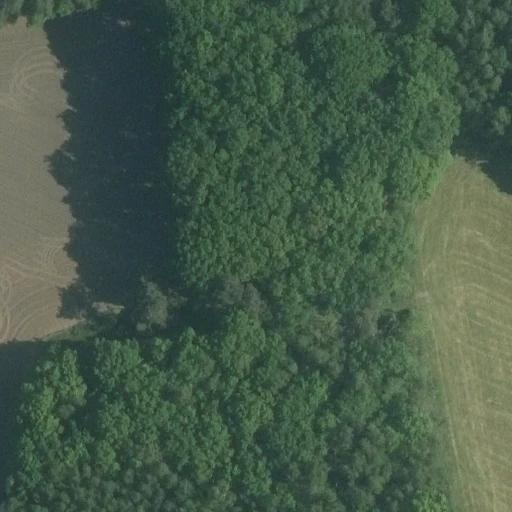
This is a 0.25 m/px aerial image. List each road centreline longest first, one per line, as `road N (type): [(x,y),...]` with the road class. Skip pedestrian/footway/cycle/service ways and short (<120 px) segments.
road 1 (track): [(4,511),(46,361),(178,303),(177,176),(158,0)]
road 2 (track): [(178,303),(337,317),(418,296)]
